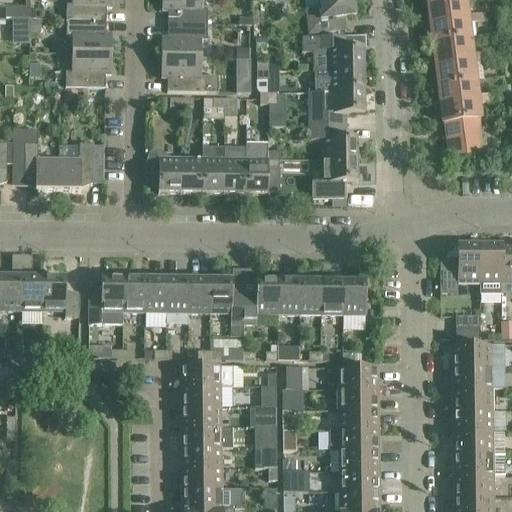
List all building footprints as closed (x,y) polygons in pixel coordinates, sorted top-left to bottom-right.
[(66,7),(66,22),(105,23),(105,14),(100,14),(100,9),(111,10),(111,0),(72,0),(72,7),(66,7)] [(161,0),(162,13),(173,13),(173,18),(167,18),(167,26),(207,27),(207,11),(201,11),(201,0),(161,0)] [(352,0),(304,0),(309,35),(345,31),(344,19),(355,18),(352,0)] [(464,2),(428,6),(430,26),(466,21),(466,17),(464,2)] [(30,11),(30,8),(6,8),(6,20),(13,20),(30,20),(30,11)] [(30,11),(30,20),(40,21),(40,11),(30,11)] [(486,15),(476,16),(477,24),(487,23),(486,19),(486,15)] [(466,21),(430,26),(433,46),(469,41),(467,26),(477,24),(476,16),(466,17),(466,21)] [(13,20),(12,39),(29,39),(29,34),(30,22),(30,21),(30,20),(13,20)] [(72,38),(71,56),(111,56),(111,36),(99,36),(99,31),(105,31),(105,23),(66,22),(66,38),(72,38)] [(161,39),(161,60),(200,60),(201,42),(207,42),(207,27),(167,26),(167,35),(173,35),(173,40),(161,39)] [(317,39),(301,39),(301,55),(312,55),(312,73),(314,73),(328,73),(363,72),(362,50),(345,50),(345,39),(317,39)] [(469,41),(433,46),(436,71),(454,69),(453,59),(471,57),(469,41)] [(236,51),(236,61),(248,61),(248,51),(236,51)] [(491,54),(481,55),(482,65),(492,64),(491,59),(491,54)] [(454,69),(436,71),(438,86),(474,82),(472,66),(481,65),(482,65),(481,55),(471,57),(453,59),(454,69)] [(111,56),(71,56),(71,74),(65,74),(65,90),(104,91),(104,82),(99,82),(99,77),(110,77),(111,56)] [(161,60),(161,80),(172,80),(172,85),(167,85),(166,94),(206,95),(217,95),(217,79),(206,78),(200,78),(200,60),(161,60)] [(256,65),(256,74),(268,73),(268,65),(256,65)] [(328,73),(314,73),(314,95),(328,95),(363,94),(363,72),(328,73)] [(256,74),(256,82),(268,82),(268,73),(256,74)] [(236,79),(236,88),(250,88),(250,79),(236,79)] [(474,82),(438,86),(441,106),(476,102),(476,98),(474,82)] [(64,92),(64,104),(78,105),(78,92),(64,92)] [(314,95),(308,95),(308,96),(312,96),(312,116),(309,116),(309,129),(345,128),(345,117),(363,116),(363,94),(328,95),(314,95)] [(268,95),(259,95),(259,101),(259,107),(268,107),(268,95)] [(268,95),(268,107),(277,107),(277,95),(268,95)] [(496,95),(486,96),(487,105),(497,103),(496,99),(496,95)] [(476,102),(441,106),(443,125),(478,120),(479,120),(477,106),(487,105),(486,96),(476,98),(476,102)] [(169,100),(169,109),(181,109),(181,100),(169,100)] [(181,100),(181,109),(193,109),(193,100),(181,100)] [(212,101),(212,110),(224,110),(224,101),(212,101)] [(224,110),(224,119),(235,119),(236,101),(224,101),(224,110)] [(478,120),(443,125),(446,142),(480,138),(478,120)] [(345,128),(309,129),(309,142),(321,142),(321,163),(356,163),(356,140),(345,140),(345,128)] [(12,146),(12,167),(24,167),(23,186),(35,186),(35,190),(35,193),(57,193),(58,162),(37,162),(37,132),(12,132),(12,146)] [(480,138),(446,142),(448,160),(483,156),(480,138)] [(0,185),(6,185),(6,167),(12,167),(12,146),(0,145),(0,185)] [(245,162),(244,197),(266,197),(267,171),(267,162),(267,154),(267,146),(245,146),(245,150),(245,162)] [(58,162),(57,193),(80,194),(80,186),(92,187),(92,182),(103,182),(104,149),(92,149),(92,147),(79,147),(79,149),(79,163),(58,162)] [(202,161),(201,196),(223,196),(223,162),(223,161),(223,149),(202,149),(202,161)] [(223,162),(223,196),(244,197),(245,162),(245,150),(223,149),(223,161),(223,162)] [(146,161),(145,183),(147,183),(147,182),(152,182),(152,186),(157,190),(157,195),(180,196),(180,161),(171,161),(171,160),(160,153),(159,152),(157,152),(156,152),(155,152),(153,152),(152,153),(151,153),(149,154),(148,155),(148,157),(147,158),(147,159),(147,161),(146,161)] [(267,154),(267,162),(279,162),(279,154),(267,154)] [(180,161),(180,196),(201,196),(202,161),(180,161)] [(279,162),(267,162),(267,171),(278,171),(279,163),(279,162)] [(321,184),(312,185),(312,201),(345,201),(344,185),(356,185),(356,163),(321,163),(321,184)] [(500,247),(479,248),(479,285),(479,297),(501,297),(501,284),(500,246),(500,247)] [(511,246),(500,246),(501,284),(511,284),(511,246)] [(453,248),(441,260),(441,263),(457,263),(457,248),(453,248)] [(457,263),(441,263),(441,295),(447,295),(457,285),(479,285),(479,248),(457,248),(457,263)] [(0,279),(0,313),(21,314),(21,279),(0,279)] [(21,279),(21,314),(42,314),(43,280),(21,279)] [(43,280),(42,314),(64,315),(64,320),(76,320),(77,295),(65,295),(65,280),(43,280)] [(89,295),(88,327),(101,327),(122,327),(122,315),(123,281),(101,281),(100,295),(89,295)] [(123,281),(122,315),(144,316),(145,281),(123,281)] [(145,281),(144,316),(166,316),(166,281),(145,281)] [(166,316),(166,326),(187,326),(187,316),(188,281),(166,281),(166,316)] [(188,281),(187,316),(209,316),(209,282),(188,281)] [(209,282),(209,316),(231,317),(231,327),(243,327),(243,295),(232,295),(232,282),(209,282)] [(243,295),(243,327),(255,327),(255,317),(277,317),(278,283),(256,283),(255,295),(243,295)] [(278,283),(277,317),(299,318),(299,283),(278,283)] [(299,283),(299,318),(321,318),(321,283),(299,283)] [(321,283),(321,318),(342,318),(342,284),(321,283)] [(342,284),(342,318),(364,319),(364,305),(365,284),(342,284)] [(479,318),(455,319),(455,330),(479,330),(479,318)] [(511,341),(511,328),(502,329),(503,341),(511,341)] [(479,330),(455,330),(455,342),(479,342),(479,330)] [(52,352),(53,343),(43,343),(42,352),(52,352)] [(452,371),(490,370),(502,370),(502,348),(452,348),(452,371)] [(277,355),(277,363),(298,364),(298,349),(277,349),(277,355)] [(0,350),(0,359),(9,360),(10,360),(11,351),(0,350)] [(30,351),(30,360),(42,360),(42,351),(30,351)] [(52,360),(52,352),(42,352),(42,360),(52,360)] [(110,352),(110,361),(122,361),(122,353),(110,352)] [(134,353),(122,353),(122,361),(134,362),(134,353)] [(153,353),(153,362),(165,362),(165,353),(155,353),(153,353)] [(165,353),(165,362),(168,362),(177,362),(177,353),(165,353)] [(197,354),(197,362),(208,363),(209,354),(197,354)] [(209,354),(208,363),(220,363),(220,354),(209,354)] [(265,354),(265,363),(277,363),(277,355),(265,354)] [(308,355),(308,364),(320,364),(320,355),(308,355)] [(320,355),(320,364),(332,364),(332,355),(320,355)] [(341,355),(341,364),(353,365),(353,356),(341,355)] [(219,369),(180,369),(181,390),(231,389),(232,389),(232,369),(219,369)] [(301,370),(281,370),(282,392),(294,392),(301,392),(301,370)] [(452,371),(452,392),(491,392),(490,370),(452,371)] [(376,371),(338,371),(338,392),(376,392),(376,371)] [(6,376),(6,388),(15,388),(15,376),(6,376)] [(267,389),(276,389),(275,376),(267,376),(267,389)] [(6,388),(6,400),(15,400),(15,388),(6,388)] [(231,389),(181,390),(181,411),(219,410),(232,410),(231,389)] [(267,389),(260,389),(260,410),(276,409),(276,389),(267,389)] [(294,392),(282,392),(282,413),(290,413),(295,413),(294,392)] [(376,392),(338,392),(338,413),(377,412),(376,392)] [(491,392),(452,392),(453,414),(491,413),(491,392)] [(260,410),(254,410),(254,411),(254,430),(263,430),(276,430),(276,409),(260,410)] [(219,410),(181,411),(181,431),(219,430),(219,410)] [(377,412),(338,413),(339,433),(377,432),(377,412)] [(290,413),(282,413),(282,433),(290,433),(290,413)] [(453,414),(453,435),(491,435),(491,413),(453,414)] [(6,419),(6,431),(15,431),(15,419),(6,419)] [(219,430),(181,431),(181,451),(220,451),(232,451),(231,430),(219,430)] [(276,430),(263,430),(264,442),(276,442),(276,430)] [(6,431),(6,443),(15,443),(15,431),(6,431)] [(339,433),(329,433),(329,453),(339,453),(377,453),(377,432),(339,433)] [(491,435),(453,435),(453,457),(491,456),(491,435)] [(220,451),(181,451),(182,472),(220,471),(220,451)] [(377,453),(339,453),(339,474),(378,473),(377,453)] [(453,457),(453,479),(492,478),(504,478),(504,456),(491,456),(453,457)] [(276,458),(264,458),(264,471),(268,471),(276,470),(276,458)] [(282,462),(282,474),(291,474),(291,462),(282,462)] [(5,463),(5,475),(14,475),(14,463),(5,463)] [(276,483),(276,470),(268,471),(268,483),(276,483)] [(220,471),(182,472),(182,492),(220,492),(220,471)] [(378,473),(339,474),(340,494),(378,494),(378,473)] [(291,474),(282,474),(282,487),(283,495),(294,495),(307,494),(307,474),(300,474),(291,474)] [(5,475),(5,487),(14,487),(14,475),(5,475)] [(492,478),(453,479),(454,500),(492,500),(492,478)] [(276,491),(264,491),(264,511),(277,511),(276,491)] [(220,492),(182,492),(182,511),(224,511),(231,511),(231,492),(220,492)] [(339,511),(378,511),(378,494),(340,494),(339,511)] [(283,499),(282,511),(294,511),(295,499),(283,499)] [(454,500),(453,511),(492,511),(492,500),(454,500)]
